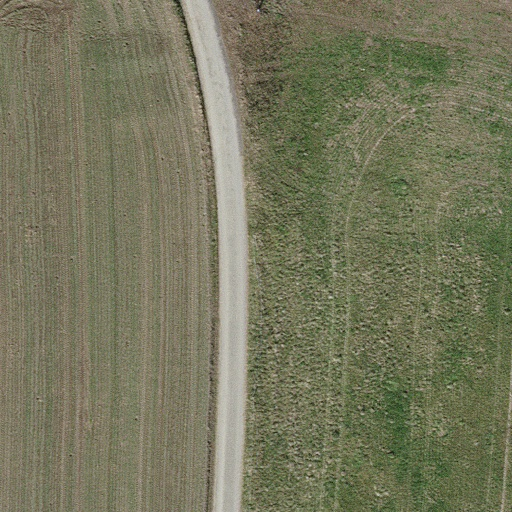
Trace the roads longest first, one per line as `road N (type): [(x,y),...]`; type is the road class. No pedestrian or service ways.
road 1 (motorway): [(332,0),(18,511)]
road 2 (track): [(231,511),(238,202),(189,0)]
road 3 (motorway): [(313,511),(511,188)]
